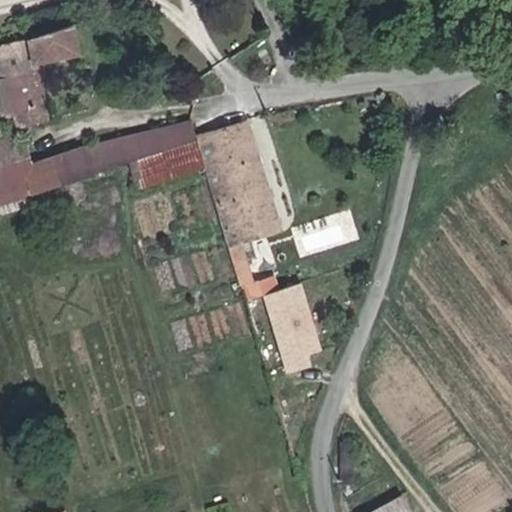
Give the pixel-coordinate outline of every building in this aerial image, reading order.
[(0,45),(0,86),(1,86),(10,83),(17,81),(25,79),(24,72),(57,62),(50,33),(34,37),(0,45)] [(0,86),(0,117),(4,117),(13,114),(35,108),(28,84),(25,79),(17,81),(10,83),(1,86),(0,86)] [(39,125),(35,108),(13,114),(18,130),(39,125)] [(179,126),(129,140),(136,167),(183,152),(185,151),(187,151),(179,126)] [(234,135),(187,151),(185,151),(194,181),(219,265),(269,248),(234,135)] [(122,171),(136,167),(129,140),(67,160),(75,186),(109,175),(122,171)] [(0,182),(10,180),(0,150),(0,149),(0,182)] [(194,181),(185,151),(183,152),(136,167),(122,171),(132,198),(194,181)] [(67,160),(10,180),(0,182),(0,208),(15,204),(22,202),(25,201),(60,190),(69,188),(72,187),(75,186),(67,160)] [(0,227),(20,221),(15,204),(0,208),(0,227)] [(290,372),(331,358),(304,281),(263,295),(290,372)] [(233,282),(225,284),(236,321),(244,318),(233,282)] [(274,403),(261,407),(268,429),(280,426),(274,403)] [(321,446),(327,471),(340,467),(334,443),(321,446)]
